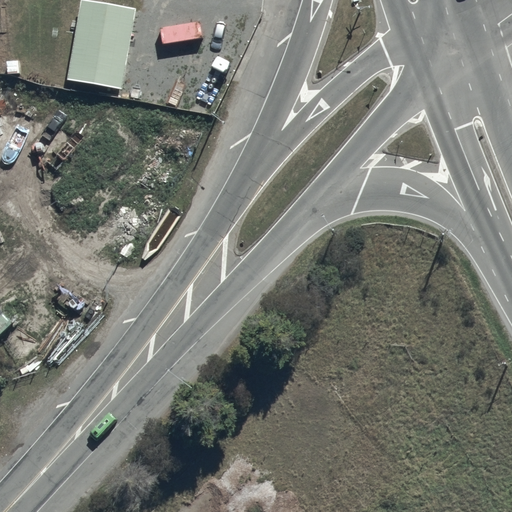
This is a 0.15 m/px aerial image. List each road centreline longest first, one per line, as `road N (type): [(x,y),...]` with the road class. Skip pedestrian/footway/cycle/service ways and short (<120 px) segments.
road 1 (secondary): [(306,212),(100,427),(11,505)]
road 2 (secondary): [(11,505),(233,205)]
road 3 (secondary): [(233,205),(331,93),(386,53),(443,62)]
road 4 (secondary): [(511,285),(438,201),(407,186),(362,183),(306,212)]
road 5 (secondary): [(233,205),(317,0)]
road 6 (secondary): [(443,62),(404,93),(306,212)]
road 7 (secondary): [(511,221),(443,62)]
